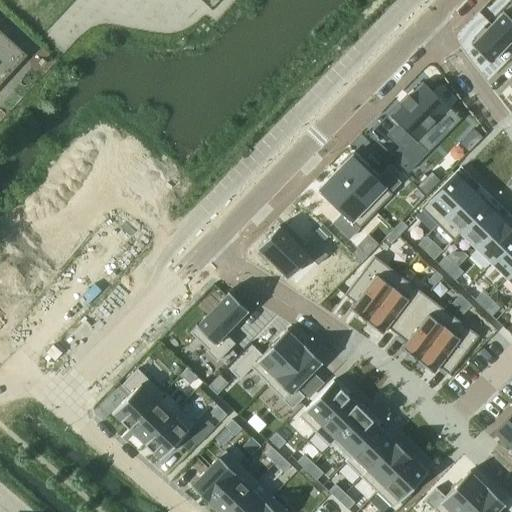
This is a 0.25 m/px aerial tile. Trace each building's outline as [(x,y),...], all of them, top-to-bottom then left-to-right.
[(471,43),(470,44),(489,63),(490,62),(490,61),(510,40),(511,41),(511,3),(503,12),(502,11),(502,12),(502,13),(486,30),(483,27),(473,37),(476,40),(472,44),(471,43)] [(0,83),(26,55),(0,30),(0,83)] [(418,140),(449,108),(422,82),(408,96),(389,115),(397,124),(386,135),(401,150),(393,158),(408,173),(429,151),(418,140)] [(340,165),(334,172),(375,211),(391,194),(390,192),(400,182),(385,168),(375,178),(351,155),(349,157),(347,155),(339,164),(340,165)] [(457,171),(420,208),(437,224),(472,189),(464,181),(465,179),(457,171)] [(334,172),(318,189),(342,213),(333,223),(349,238),(375,211),(334,172)] [(431,172),(417,186),(426,194),(440,180),(431,172)] [(472,189),(437,224),(453,240),(489,202),(481,195),(479,196),(472,189)] [(489,202),(453,240),(459,234),(475,248),(502,219),(495,212),(497,210),(489,202)] [(502,219),(475,248),(490,263),(511,240),(511,224),(510,227),(503,220),(502,219)] [(401,221),(393,229),(399,235),(407,226),(401,221)] [(327,255),(310,238),(301,247),(279,225),(257,248),(260,250),(257,253),(266,262),(268,259),(288,278),(309,256),(317,265),(327,255)] [(393,229),(385,237),(390,243),(399,235),(393,229)] [(426,236),(418,245),(423,250),(432,241),(426,236)] [(511,240),(490,263),(506,278),(511,272),(511,240)] [(357,248),(352,254),(361,262),(366,256),(357,248)] [(374,256),(344,295),(355,303),(350,309),(366,321),(400,276),(374,256)] [(451,260),(442,269),(448,274),(456,265),(451,260)] [(456,265),(448,274),(454,280),(462,271),(456,265)] [(437,271),(429,279),(435,285),(443,276),(437,271)] [(400,276),(366,321),(382,333),(383,332),(385,329),(394,337),(426,296),(400,276)] [(195,325),(189,332),(207,349),(205,351),(216,362),(236,341),(227,332),(248,311),(227,291),(226,292),(227,293),(197,324),(196,323),(195,325)] [(482,291),(474,300),(482,308),(491,299),(482,291)] [(460,294),(451,303),(457,308),(465,300),(460,294)] [(426,296),(394,337),(404,344),(401,348),(417,360),(452,315),(426,296)] [(491,299),(482,308),(491,316),(499,307),(491,299)] [(465,300),(457,308),(462,313),(471,305),(465,300)] [(452,315),(417,360),(433,373),(438,366),(449,374),(478,335),(452,315)] [(252,346),(229,370),(239,379),(250,368),(266,384),(304,346),(303,344),(302,345),(287,331),(288,330),(287,329),(261,355),(252,346)] [(304,346),(266,384),(292,409),(303,397),(294,388),(319,363),(320,364),(321,363),(304,346)] [(186,368),(180,375),(189,384),(196,377),(186,368)] [(129,394),(111,413),(112,414),(113,413),(128,428),(162,393),(137,369),(121,385),(129,394)] [(333,380),(298,416),(314,432),(348,397),(333,382),(334,381),(333,380)] [(162,393),(128,428),(144,443),(178,408),(177,407),(175,409),(161,395),(163,393),(162,393)] [(348,397),(314,432),(329,447),(364,412),(362,411),(348,397)] [(178,408),(144,443),(159,458),(158,459),(159,460),(191,426),(193,423),(178,408)] [(511,411),(494,431),(508,445),(511,441),(511,411)] [(364,412),(329,447),(330,447),(333,444),(347,458),(344,461),(345,462),(379,427),(364,412)] [(208,421),(198,430),(202,434),(211,425),(208,421)] [(379,427),(345,462),(361,478),(395,442),(394,442),(379,427)] [(238,431),(234,435),(242,443),(246,439),(238,431)] [(275,432),(268,439),(278,448),(285,441),(275,432)] [(395,442),(361,478),(376,492),(410,457),(395,442)] [(271,447),(264,454),(273,463),(280,456),(271,447)] [(225,450),(190,485),(206,500),(240,465),(225,450)] [(303,454),(296,461),(306,470),(313,463),(303,454)] [(280,456),(273,463),(283,472),(290,465),(280,456)] [(410,457),(376,492),(392,507),(427,472),(425,471),(424,472),(410,457)] [(313,463),(306,470),(316,480),(322,472),(313,463)] [(240,465),(206,500),(207,501),(208,501),(218,511),(224,511),(256,480),(240,465)] [(435,487),(423,500),(432,509),(432,508),(436,511),(461,511),(487,487),(486,486),(485,487),(470,472),(471,471),(470,470),(444,496),(435,487)] [(256,480),(224,511),(255,511),(271,496),(271,495),(267,499),(253,485),(257,481),(256,480)] [(334,484),(328,491),(337,500),(344,493),(334,484)] [(487,487),(461,511),(496,511),(504,504),(487,487)] [(344,493),(337,500),(347,509),(354,502),(344,493)] [(271,496),(255,511),(286,511),(287,511),(271,496)]
